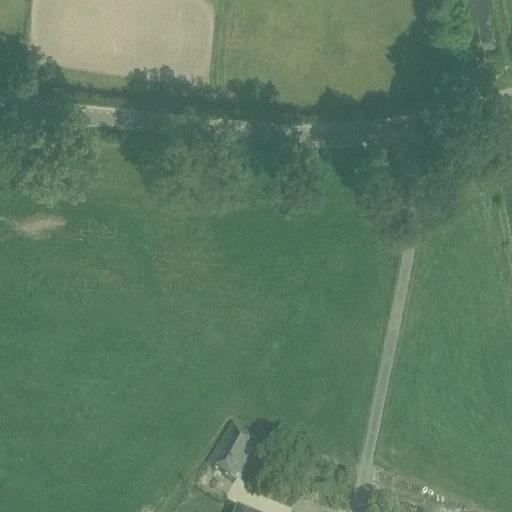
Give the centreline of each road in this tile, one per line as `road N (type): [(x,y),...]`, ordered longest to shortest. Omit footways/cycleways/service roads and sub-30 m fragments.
road 1 (tertiary): [(0,109),(296,136),(348,135),(511,104)]
road 2 (track): [(357,511),(407,253),(416,123)]
